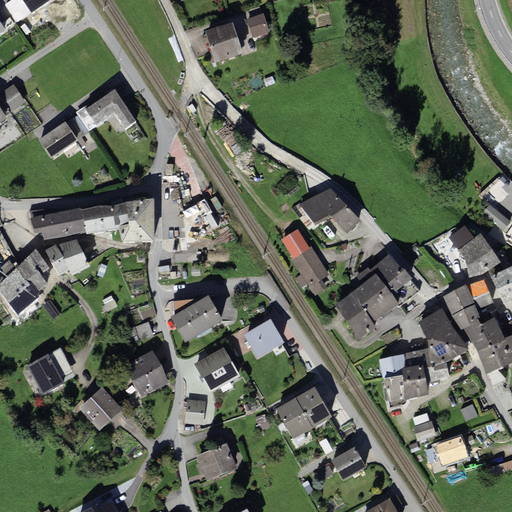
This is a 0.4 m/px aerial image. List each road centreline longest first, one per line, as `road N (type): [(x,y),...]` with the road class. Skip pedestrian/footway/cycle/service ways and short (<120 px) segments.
road 1 (residential): [(163,0),(194,71),(227,110),(268,147),(333,186),(438,297),(511,429)]
road 2 (residential): [(155,297),(265,284),(418,511)]
road 3 (residential): [(192,511),(175,449),(176,375),(155,297)]
road 4 (residential): [(82,0),(163,126),(168,140),(154,177)]
road 5 (residential): [(154,177),(103,197),(0,204)]
road 6 (residential): [(155,297),(154,177)]
